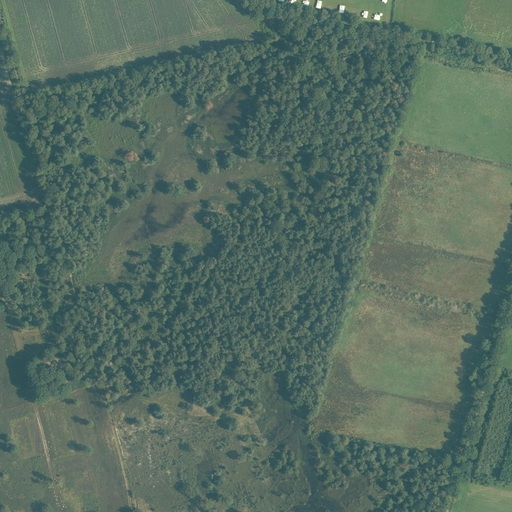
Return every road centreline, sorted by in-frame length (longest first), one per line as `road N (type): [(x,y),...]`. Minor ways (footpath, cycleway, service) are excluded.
road 1 (track): [(0,25),(130,495)]
road 2 (track): [(511,59),(249,0)]
road 3 (track): [(511,291),(447,511)]
